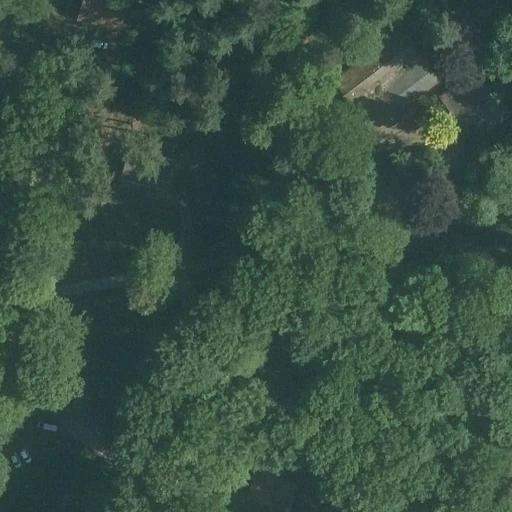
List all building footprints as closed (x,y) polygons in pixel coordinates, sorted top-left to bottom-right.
[(122,0),(80,0),(76,17),(120,30),(128,2),(122,0)] [(405,19),(427,36),(436,24),(414,7),(405,19)] [(353,104),(349,108),(368,134),(447,74),(427,47),(422,52),(403,26),(333,78),(353,104)] [(508,101),(480,66),(441,96),(456,116),(465,109),(477,125),(481,121),(487,129),(507,113),(502,106),(508,101)] [(142,180),(141,182),(164,187),(171,160),(130,149),(123,175),(142,180)] [(311,341),(268,337),(266,364),(285,366),(285,368),(309,370),(311,341)] [(61,412),(67,383),(25,374),(19,401),(38,405),(37,407),(61,412)] [(276,455),(265,451),(262,459),(273,463),(276,455)] [(298,482),(255,468),(246,497),(289,510),(298,482)]
